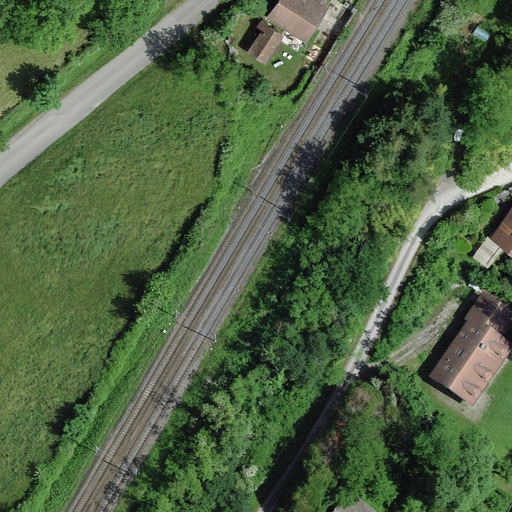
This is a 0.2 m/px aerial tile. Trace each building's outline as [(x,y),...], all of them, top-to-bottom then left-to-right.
[(274,0),(266,14),(301,37),(322,2),(318,0),(274,0)] [(242,44),(243,46),(259,58),(277,31),(256,17),(251,23),(254,26),(242,44)] [(511,223),(502,239),(502,241),(511,248),(511,223)] [(437,379),(440,382),(469,403),(496,364),(503,369),(511,356),(511,350),(502,342),(511,328),(511,314),(489,298),(470,320),(476,324),(437,379)] [(368,511),(353,500),(343,511),(368,511)]
